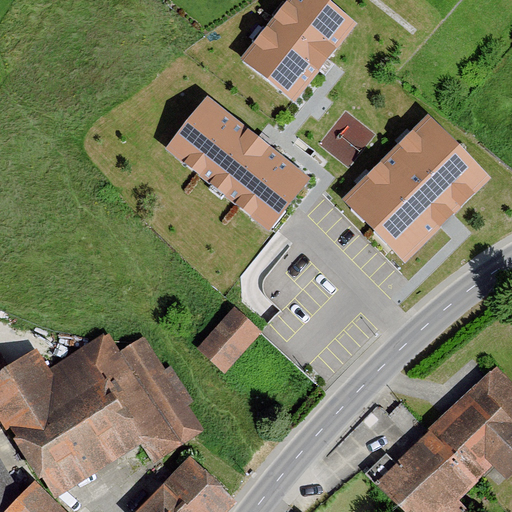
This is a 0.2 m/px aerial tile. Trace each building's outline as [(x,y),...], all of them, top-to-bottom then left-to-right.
[(354,24),(323,0),(291,0),(244,61),(294,100),(354,24)] [(309,179),(209,98),(170,147),(269,228),(309,179)] [(429,120),(345,201),(403,260),(487,179),(429,120)] [(253,333),(225,309),(188,352),(217,376),(253,333)] [(0,357),(0,438),(40,503),(131,447),(141,464),(196,430),(139,338),(113,353),(101,333),(43,369),(29,347),(3,363),(0,357)] [(511,384),(491,364),(372,485),(398,511),(462,511),(464,511),(452,499),(484,466),(499,482),(511,468),(511,384)] [(369,470),(378,478),(397,459),(388,450),(369,470)] [(220,511),(232,501),(192,462),(143,511),(220,511)] [(47,511),(19,484),(9,490),(0,474),(0,511),(47,511)]
